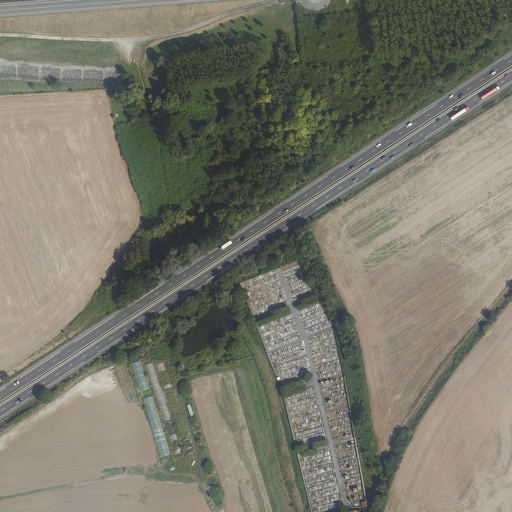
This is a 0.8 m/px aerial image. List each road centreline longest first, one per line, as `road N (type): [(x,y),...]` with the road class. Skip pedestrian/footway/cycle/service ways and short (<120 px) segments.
road 1 (trunk): [(0,411),(511,73)]
road 2 (trunk): [(511,58),(0,396)]
road 3 (track): [(511,287),(411,415),(382,462),(367,511)]
road 4 (track): [(304,511),(274,392),(246,325)]
road 5 (secondary): [(135,0),(0,10)]
